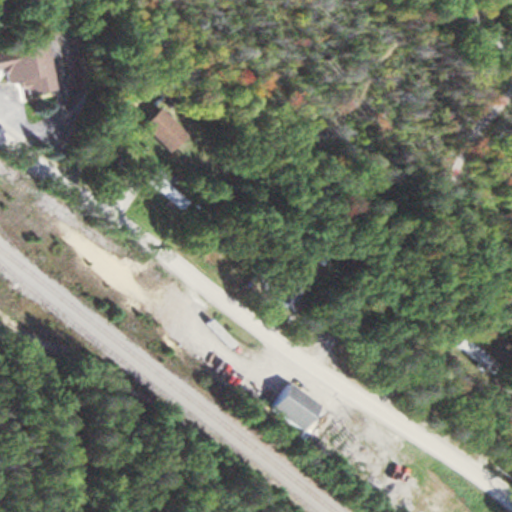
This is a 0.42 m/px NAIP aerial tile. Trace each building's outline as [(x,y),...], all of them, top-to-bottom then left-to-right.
[(48,89),(39,38),(0,44),(0,81),(13,79),(15,95),(48,89)] [(181,133),(154,106),(136,123),(164,150),(181,133)] [(161,183),(167,176),(152,164),(139,181),(173,208),(180,199),(161,183)] [(282,308),(303,281),(286,268),(265,296),(282,308)] [(453,342),(484,370),(492,362),(461,334),(453,342)] [(288,430),(307,404),(275,381),(256,406),(288,430)]
